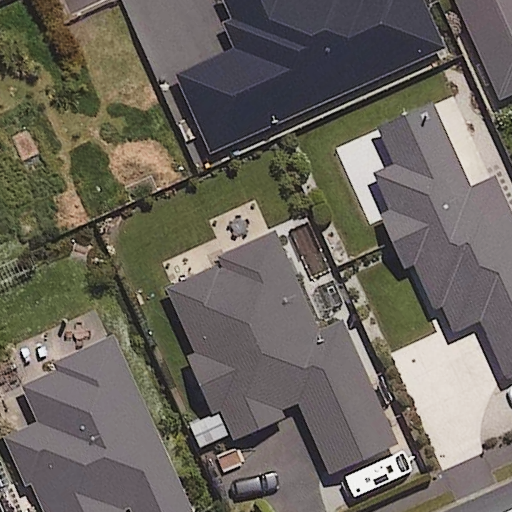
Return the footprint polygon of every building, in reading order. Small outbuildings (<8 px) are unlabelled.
[(225,0),(243,39),(176,69),(211,146),(291,111),(297,124),(447,57),(421,0),(225,0)] [(511,0),(454,0),(496,95),(511,87),(511,0)] [(394,158),(370,170),(391,212),(376,219),(401,270),(416,263),(447,328),(478,313),(507,373),(511,370),(511,219),(490,175),(470,185),(430,102),(379,128),(394,158)] [(196,349),(189,353),(213,410),(222,406),(233,431),(300,402),(327,466),(393,438),(340,315),(319,324),(277,226),(208,256),(211,263),(167,282),(196,349)] [(194,511),(109,333),(18,376),(38,419),(6,434),(43,511),(194,511)]
